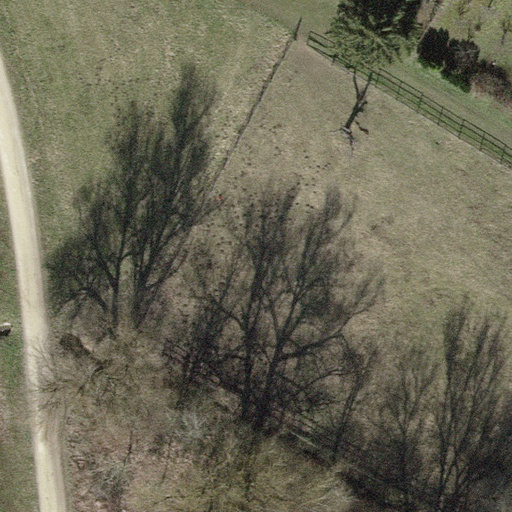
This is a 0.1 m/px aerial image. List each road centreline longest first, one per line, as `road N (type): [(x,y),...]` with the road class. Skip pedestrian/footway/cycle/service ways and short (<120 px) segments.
road 1 (track): [(0,64),(37,244),(66,511)]
road 2 (track): [(346,0),(511,93)]
